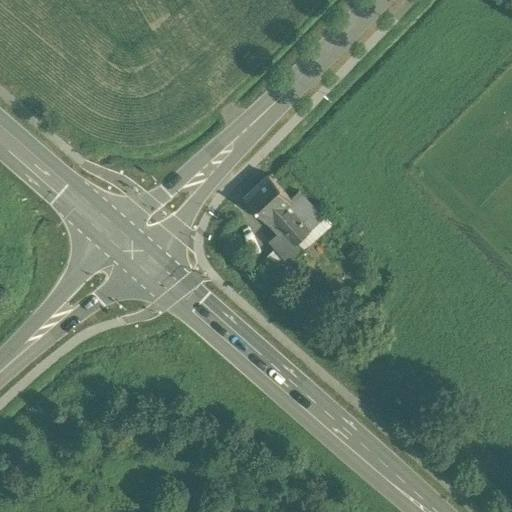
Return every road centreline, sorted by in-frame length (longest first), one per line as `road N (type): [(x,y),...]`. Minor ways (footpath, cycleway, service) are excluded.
road 1 (secondary): [(430,511),(131,250)]
road 2 (tertiary): [(378,0),(131,250)]
road 3 (tertiary): [(131,250),(0,371)]
road 4 (secondary): [(131,250),(0,134)]
